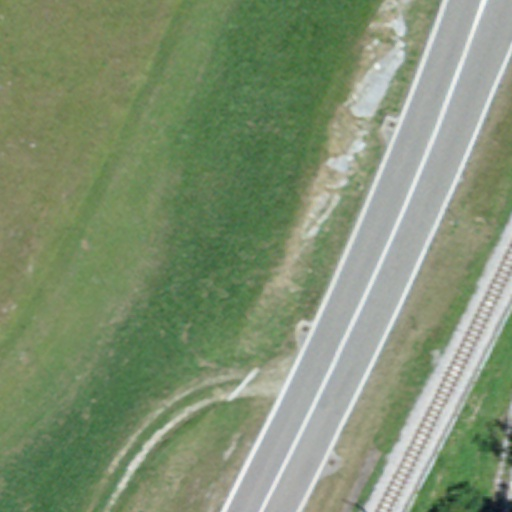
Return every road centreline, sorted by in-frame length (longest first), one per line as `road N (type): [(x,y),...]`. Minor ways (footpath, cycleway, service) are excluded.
road 1 (secondary): [(262,511),(417,184),(489,0)]
road 2 (track): [(316,398),(249,383),(203,393),(165,418),(130,457),(100,511)]
